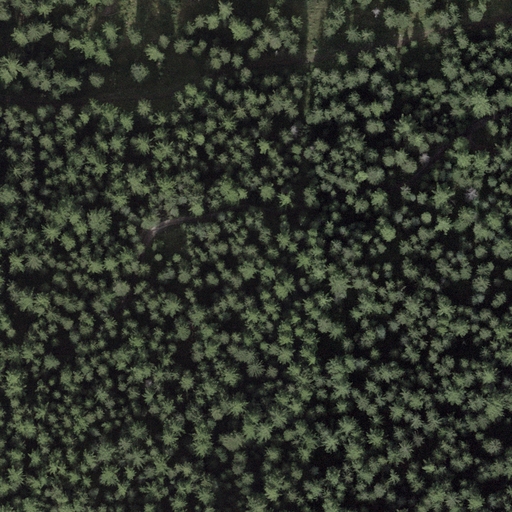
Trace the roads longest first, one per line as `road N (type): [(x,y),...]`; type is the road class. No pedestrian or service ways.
road 1 (track): [(511,106),(394,188),(290,215),(243,206),(168,223),(147,235),(125,303),(107,325),(66,350),(0,367)]
road 2 (track): [(511,17),(267,63),(166,92),(56,104),(0,97)]
